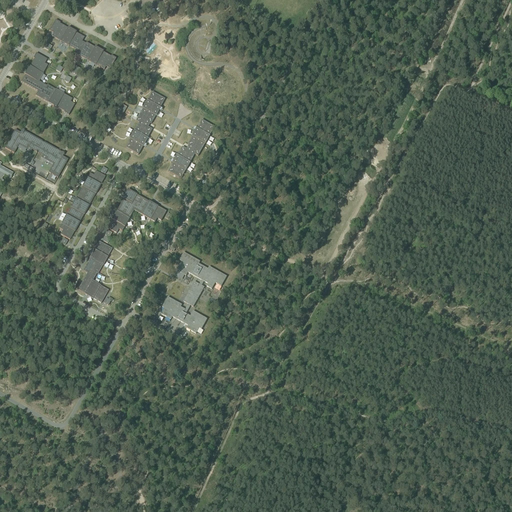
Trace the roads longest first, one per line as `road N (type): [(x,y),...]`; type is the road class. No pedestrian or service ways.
road 1 (track): [(318,289),(268,383),(243,383),(185,511)]
road 2 (track): [(266,394),(382,422),(436,411),(511,430)]
road 3 (unclassified): [(122,164),(192,202),(121,327)]
road 4 (unclassified): [(121,327),(57,283),(122,164)]
road 5 (track): [(379,168),(463,0)]
road 6 (unclassified): [(121,327),(65,424),(0,395)]
road 7 (track): [(360,281),(511,348)]
road 8 (track): [(192,511),(241,404),(266,394)]
road 9 (unclassified): [(0,94),(122,164)]
road 10 (track): [(200,207),(213,224),(255,247),(322,265)]
road 11 (track): [(391,177),(511,229)]
road 12 (track): [(261,120),(379,168)]
road 13 (track): [(312,24),(428,74)]
